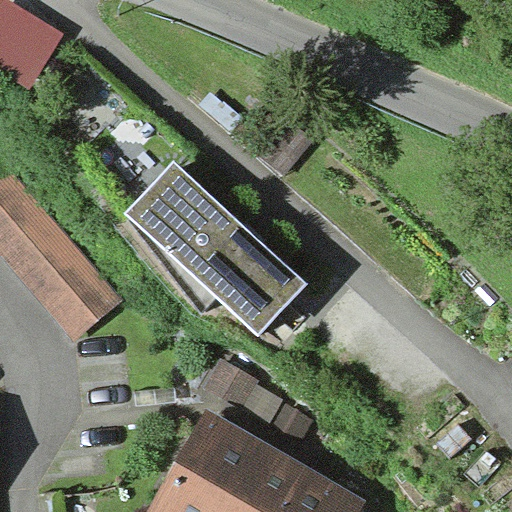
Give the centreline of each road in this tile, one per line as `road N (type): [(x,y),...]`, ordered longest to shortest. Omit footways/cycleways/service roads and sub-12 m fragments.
road 1 (residential): [(61,0),(68,16),(511,418)]
road 2 (tertiary): [(511,135),(199,0)]
road 3 (residential): [(28,511),(33,351),(0,309)]
